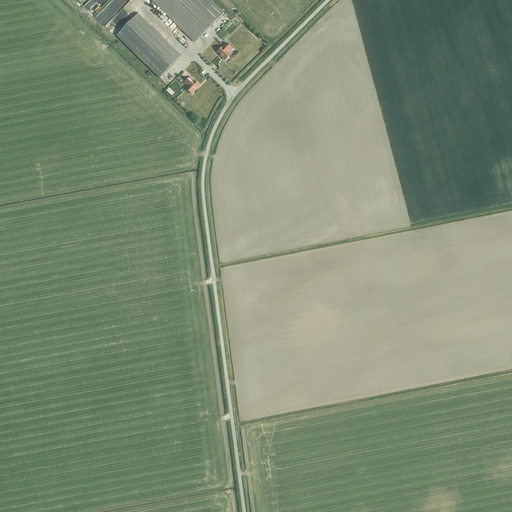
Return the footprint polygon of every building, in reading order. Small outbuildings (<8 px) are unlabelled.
[(88,0),(87,1),(93,10),(107,0),(88,0)] [(152,0),(195,42),(224,14),(209,0),(152,0)] [(117,36),(160,78),(181,57),(138,14),(117,36)] [(220,56),(225,61),(231,55),(229,52),(232,49),(226,43),(217,52),(220,55),(220,56)] [(189,92),(192,94),(197,89),(196,89),(199,86),(190,77),(185,83),(188,86),(186,89),(186,90),(188,92),(189,92)]
